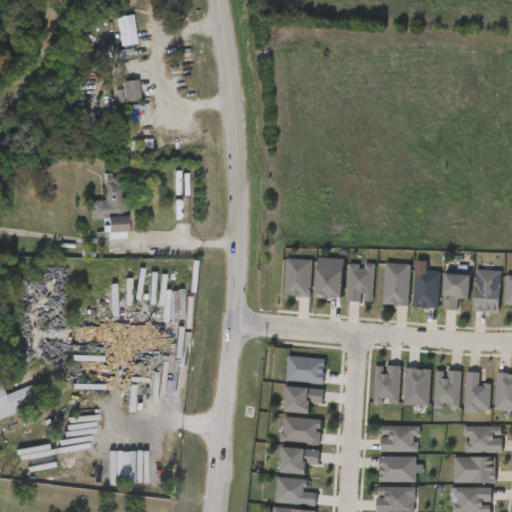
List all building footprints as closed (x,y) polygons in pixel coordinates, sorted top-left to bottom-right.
[(116,17),(133,16),(135,45),(118,47),(116,17)] [(101,63),(118,62),(115,32),(99,34),(101,63)] [(123,81),(139,80),(140,103),(123,103),(123,81)] [(104,106),(98,107),(99,119),(122,117),(120,97),(103,98),(104,106)] [(127,246),(108,246),(107,219),(91,220),(91,201),(105,200),(104,175),(126,175),(127,246)] [(107,233),(106,194),(93,194),(93,190),(86,191),(86,217),(72,217),(72,234),(107,233)] [(108,255),(108,233),(89,233),(89,256),(108,255)] [(343,257),(320,255),(316,292),(339,294),(343,257)] [(313,257),(286,256),(284,291),(311,292),(313,257)] [(375,259),(366,258),(366,266),(358,266),(358,261),(349,261),(348,296),(361,296),(361,290),(366,290),(366,298),(374,298),(375,259)] [(383,305),(386,263),(410,264),(408,306),(383,305)] [(475,311),(476,270),(500,271),(500,312),(475,311)] [(438,308),(414,308),(415,271),(439,271),(438,308)] [(326,275),(301,274),(300,314),(325,315),(326,275)] [(457,310),(444,310),(446,274),(471,275),(470,299),(458,298),(457,310)] [(293,313),(295,276),(269,275),(268,312),(293,313)] [(357,280),(345,280),(345,281),(331,280),(330,318),(345,319),(345,318),(356,318),(357,280)] [(393,280),(367,280),(366,321),(392,322),(393,280)] [(484,287),(458,286),(457,328),(483,329),(484,287)] [(422,325),(423,288),(398,287),(397,324),(422,325)] [(452,316),(453,292),(428,291),(427,326),(441,327),(441,316),(452,316)] [(487,321),(499,321),(499,325),(511,325),(511,292),(488,292),(487,321)] [(324,356),(287,353),(286,379),(322,381),(324,356)] [(383,362),(376,362),(373,397),(400,399),(402,363),(389,362),(388,372),(382,371),(383,362)] [(431,365),(407,364),(405,399),(429,400),(431,365)] [(459,409),(434,408),(434,371),(460,371),(459,409)] [(489,412),(464,411),(465,372),(479,372),(479,384),(490,384),(489,412)] [(270,399),(307,400),(308,375),(271,373),(270,399)] [(511,373),(511,410),(495,410),(496,373),(511,373)] [(358,382),(357,420),(366,420),(366,418),(383,418),(384,383),(368,382),(368,383),(358,382)] [(322,387),(286,385),(284,410),(309,412),(310,399),(321,400),(322,387)] [(414,386),(388,385),(387,421),(412,422),(414,386)] [(419,387),(417,425),(426,426),(426,423),(443,424),(444,388),(429,387),(429,388),(419,387)] [(448,428),(473,428),(473,401),(462,401),(462,389),(449,389),(448,428)] [(478,427),(504,427),(504,390),(479,390),(478,427)] [(0,406),(0,430),(2,430),(0,423),(0,421),(19,415),(15,402),(0,406)] [(293,430),(293,419),(305,420),(306,405),(269,403),(268,429),(293,430)] [(321,417),(284,415),(282,440),(319,442),(321,417)] [(418,426),(418,451),(382,451),(382,426),(418,426)] [(464,427),(501,427),(501,453),(464,453),(464,427)] [(304,436),(266,434),(265,459),(302,461),(303,446),(304,447),(304,436)] [(399,469),(399,453),(402,453),(403,443),(365,442),(364,453),(363,468),(399,469)] [(484,443),(446,443),(446,453),(449,453),(449,469),(485,469),(485,454),(484,454),(484,443)] [(318,448),(282,447),(281,471),(304,472),(305,460),(317,461),(318,448)] [(415,454),(379,455),(379,479),(415,478),(415,454)] [(494,457),(494,483),(453,483),(453,457),(494,457)] [(301,481),(302,466),(265,464),(264,489),(289,491),(289,480),(301,481)] [(399,498),(399,473),(362,473),(362,499),(399,498)] [(478,474),(437,473),(437,499),(478,499),(478,474)] [(303,476),(276,475),(275,500),(314,502),(315,491),(303,491),(303,476)] [(415,483),(377,482),(376,507),(414,508),(415,483)] [(453,511),(453,487),(491,488),(490,511),(453,511)] [(290,496),(260,494),(259,511),(299,511),(299,509),(289,509),(290,496)] [(398,511),(398,504),(361,503),(361,511),(398,511)]
